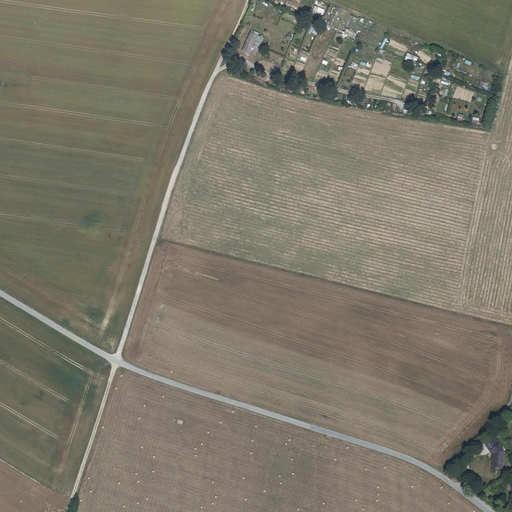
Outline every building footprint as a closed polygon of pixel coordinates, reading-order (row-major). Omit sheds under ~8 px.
[(336,7),(331,5),(324,22),(329,24),(336,7)] [(355,30),(345,26),(344,27),(342,27),(341,29),(340,30),(355,36),(355,35),(353,35),(355,30)] [(242,33),(240,37),(245,39),(243,43),(245,44),(242,52),(254,57),(263,38),(251,33),(249,36),(242,33)] [(414,53),(406,50),(404,56),(411,59),(412,56),(414,53)] [(492,439),(482,446),(487,452),(488,451),(492,455),(490,463),(490,469),(500,470),(502,452),(499,448),(501,447),(495,440),(494,441),(492,439)]
